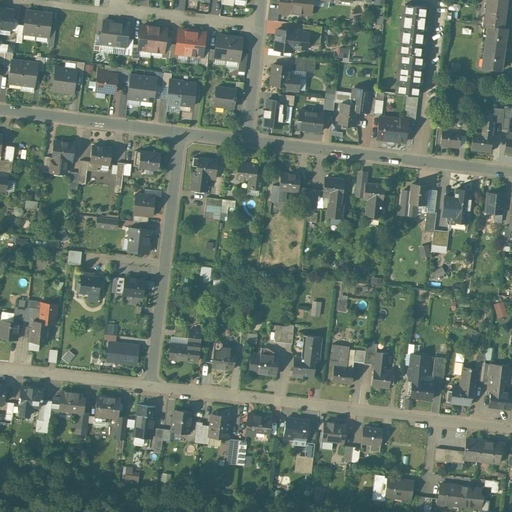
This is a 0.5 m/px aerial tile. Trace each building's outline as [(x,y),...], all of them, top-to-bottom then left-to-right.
[(279,0),(278,11),(301,13),(301,11),(305,8),(311,8),(311,0),(279,0)] [(487,0),(485,18),(486,18),(484,26),(488,27),(487,35),(486,35),(483,59),(484,59),(483,67),(482,67),(482,68),(500,70),(506,28),(502,28),(505,0),(487,0)] [(426,7),(404,5),(403,14),(405,15),(404,22),(402,21),(400,37),(402,37),(402,44),(399,44),(398,54),(401,54),(397,94),(406,95),(418,96),(422,55),(420,55),(426,7)] [(0,33),(9,35),(12,11),(3,10),(4,8),(0,7),(0,33)] [(33,12),(25,11),(23,25),(22,34),(35,35),(38,13),(33,13),(33,12)] [(44,13),(43,14),(38,13),(35,35),(48,37),(49,28),(51,14),(44,13)] [(110,21),(103,20),(101,35),(100,43),(113,45),(115,23),(110,22),(110,21)] [(121,23),(121,24),(115,23),(113,45),(126,46),(127,39),(128,24),(121,23)] [(321,26),(303,24),(302,32),(320,34),(321,26)] [(147,27),(141,26),(138,45),(138,49),(140,49),(150,50),(153,27),(147,26),(147,27)] [(160,28),(153,27),(150,50),(162,52),(163,52),(163,50),(166,29),(160,28)] [(294,31),(276,29),(274,49),(283,50),(283,48),(292,49),(292,48),(294,31)] [(302,32),(299,32),(299,30),(294,29),(294,31),(292,48),(306,49),(307,43),(319,45),(320,34),(302,32)] [(186,31),(178,30),(176,45),(175,53),(177,53),(188,54),(191,32),(186,32),(186,31)] [(197,33),(191,32),(188,54),(199,56),(201,56),(202,48),(204,33),(197,32),(197,33)] [(223,36),(216,35),(214,50),(213,58),(226,59),(229,37),(223,37),(223,36)] [(234,38),(229,37),(226,59),(238,61),(239,61),(240,53),(242,38),(234,37),(234,38)] [(138,45),(132,44),(131,55),(130,59),(139,60),(140,49),(138,49),(138,45)] [(176,45),(170,44),(170,50),(169,58),(176,59),(177,53),(175,53),(176,45)] [(340,47),(340,59),(350,59),(350,47),(340,47)] [(202,48),(201,56),(199,56),(198,66),(206,67),(207,61),(208,49),(202,48)] [(170,50),(163,50),(163,52),(162,52),(161,57),(169,58),(170,50)] [(12,53),(5,52),(3,64),(3,66),(10,67),(11,60),(12,53)] [(246,54),(240,53),(239,61),(238,61),(237,71),(244,72),(246,54)] [(44,57),(37,56),(36,63),(37,63),(36,70),(43,71),(44,57)] [(315,60),(293,57),(292,65),(297,65),(297,71),(311,73),(313,60),(315,60)] [(11,60),(10,67),(8,83),(21,85),(24,62),(11,60)] [(84,62),(75,61),(74,70),(76,70),(76,73),(83,74),(84,62)] [(36,63),(24,62),(21,85),(34,86),(36,70),(37,63),(36,63)] [(94,74),(95,64),(86,63),(85,73),(94,74)] [(299,77),(288,76),(289,67),(292,67),(292,66),(272,64),(270,84),(286,86),(286,89),(297,90),(299,77)] [(124,67),(111,66),(110,74),(117,75),(116,79),(122,79),(124,67)] [(74,70),(55,67),(52,90),(73,93),(76,73),(76,70),(74,70)] [(131,68),(124,67),(122,79),(122,82),(129,83),(130,75),(131,68)] [(110,74),(97,72),(95,91),(115,93),(116,79),(117,75),(110,74)] [(171,73),(164,72),(162,86),(169,87),(169,80),(170,80),(171,73)] [(143,77),(130,75),(129,83),(127,98),(140,99),(143,77)] [(156,78),(143,77),(140,99),(153,101),(156,78)] [(170,80),(169,80),(169,87),(167,103),(180,104),(182,82),(170,80)] [(243,82),(236,81),(235,89),(235,93),(242,94),(243,82)] [(195,83),(182,82),(180,104),(193,106),(195,83)] [(235,89),(215,87),(213,105),(233,108),(235,93),(235,89)] [(363,90),(353,89),(351,99),(353,102),(353,104),(357,105),(356,111),(366,112),(367,112),(369,97),(369,93),(363,92),(363,90)] [(350,93),(335,91),(334,100),(334,102),(340,103),(349,104),(350,93)] [(384,92),(375,91),(375,98),(373,113),(381,114),(384,92)] [(278,94),(277,100),(288,102),(287,106),(293,106),(294,96),(278,94)] [(418,96),(406,95),(404,117),(415,119),(418,96)] [(375,98),(369,97),(367,112),(366,112),(366,115),(373,116),(373,113),(375,98)] [(277,100),(267,99),(266,110),(264,109),(263,117),(265,117),(264,125),(281,127),(283,115),(286,115),(287,106),(288,102),(277,100)] [(334,100),(324,99),(323,109),(333,110),(334,102),(334,100)] [(349,104),(340,103),(338,124),(355,126),(356,111),(357,105),(353,104),(349,104)] [(511,107),(504,107),(504,109),(502,123),(501,129),(509,130),(511,107)] [(504,109),(494,108),(493,114),(496,115),(495,122),(502,123),(504,109)] [(323,113),(298,110),(297,120),(300,121),(299,129),(320,131),(323,113)] [(462,115),(450,114),(448,130),(460,131),(461,120),(462,115)] [(403,120),(378,117),(376,138),(405,141),(407,124),(407,121),(403,120)] [(468,120),(461,120),(460,131),(460,136),(466,136),(468,120)] [(482,134),(472,133),(471,149),(489,151),(491,135),(493,121),(483,120),(482,134)] [(448,130),(441,129),(440,136),(439,145),(458,148),(460,136),(460,131),(448,130)] [(74,143),(54,141),(52,157),(52,158),(61,159),(66,160),(65,163),(66,163),(71,163),(74,143)] [(92,145),(90,161),(87,161),(85,170),(87,170),(96,171),(97,167),(100,167),(100,164),(108,164),(110,147),(92,145)] [(14,147),(5,146),(4,161),(12,162),(14,147)] [(159,154),(140,151),(134,151),(134,157),(133,166),(138,166),(138,167),(157,169),(159,154)] [(52,157),(44,157),(42,172),(51,173),(51,170),(52,158),(52,157)] [(216,160),(193,157),(192,166),(197,166),(196,173),(194,173),(192,189),(193,189),(193,184),(202,185),(205,183),(206,183),(207,175),(215,176),(216,160)] [(61,159),(52,158),(51,170),(60,171),(61,159)] [(4,161),(0,160),(0,173),(7,175),(10,175),(12,162),(4,161)] [(87,161),(80,160),(78,172),(78,173),(77,183),(85,184),(87,170),(85,170),(87,161)] [(257,165),(237,162),(235,178),(244,180),(243,184),(245,187),(260,189),(261,183),(267,183),(268,175),(262,174),(256,173),(257,165)] [(131,164),(124,163),(122,175),(129,176),(131,164)] [(366,172),(358,171),(355,196),(363,197),(365,182),(366,172)] [(78,172),(70,172),(68,188),(76,189),(77,183),(78,173),(78,172)] [(279,186),(272,185),(270,202),(278,202),(278,200),(285,201),(286,190),(297,192),(299,175),(281,173),(279,186)] [(122,175),(116,174),(114,188),(121,189),(122,175)] [(343,180),(325,178),(322,196),(329,197),(333,198),(334,195),(342,196),(342,191),(343,180)] [(384,185),(365,182),(363,197),(363,199),(367,199),(382,201),(384,185)] [(425,205),(427,186),(411,184),(410,191),(409,203),(417,204),(425,205)] [(309,189),(301,188),(299,208),(307,209),(309,189)] [(317,190),(309,189),(307,209),(314,210),(317,190)] [(471,191),(455,189),(454,197),(451,197),(449,216),(448,221),(467,223),(471,191)] [(410,191),(402,190),(400,210),(404,211),(407,215),(415,216),(417,204),(409,203),(410,191)] [(334,195),(333,198),(329,197),(329,202),(328,202),(326,217),(340,218),(341,213),(343,213),(345,197),(344,197),(345,191),(342,191),(342,196),(334,195)] [(504,194),(487,192),(485,212),(502,214),(504,194)] [(154,196),(142,195),(142,200),(135,199),(133,214),(148,216),(151,216),(154,196)] [(449,216),(451,197),(444,196),(442,215),(449,216)] [(222,199),(206,197),(205,204),(221,206),(222,199)] [(26,199),(26,207),(38,208),(39,200),(26,199)] [(235,201),(222,199),(221,206),(220,212),(227,213),(228,206),(234,207),(235,201)] [(382,201),(367,199),(365,215),(380,217),(382,201)] [(436,212),(426,211),(424,231),(433,232),(433,230),(434,230),(436,212)] [(316,214),(306,212),(305,221),(315,222),(316,214)] [(148,216),(133,214),(132,222),(147,223),(148,216)] [(117,220),(99,217),(98,224),(116,227),(117,220)] [(150,230),(128,227),(128,228),(132,228),(130,238),(129,238),(124,238),(122,239),(121,249),(147,253),(150,230)] [(64,240),(70,237),(66,229),(59,232),(64,240)] [(434,230),(433,230),(433,232),(432,245),(446,246),(448,231),(434,230)] [(420,245),(421,256),(430,256),(430,244),(420,245)] [(81,252),(69,250),(68,263),(80,265),(81,252)] [(430,271),(434,279),(446,273),(442,266),(430,271)] [(204,267),(204,282),(212,281),(212,267),(204,267)] [(88,274),(81,273),(79,292),(98,294),(100,278),(87,276),(88,274)] [(144,280),(124,278),(122,294),(142,296),(144,280)] [(337,310),(346,311),(348,295),(339,293),(337,310)] [(27,301),(15,300),(12,322),(18,322),(18,321),(18,317),(18,319),(19,320),(24,320),(26,307),(27,301)] [(504,300),(494,303),(498,318),(508,315),(504,300)] [(321,315),(322,301),(312,301),(312,315),(321,315)] [(56,305),(41,303),(40,309),(41,309),(40,317),(41,316),(42,318),(40,319),(39,322),(48,323),(54,324),(56,305)] [(40,309),(26,307),(24,320),(24,321),(30,322),(31,318),(40,317),(41,309),(40,309)] [(299,308),(299,317),(311,316),(310,308),(299,308)] [(253,322),(263,323),(263,311),(253,310),(253,322)] [(12,322),(1,320),(0,328),(0,337),(16,340),(18,322),(12,322)] [(39,322),(33,321),(32,328),(30,328),(28,341),(29,341),(38,342),(46,343),(48,323),(39,322)] [(107,323),(106,333),(117,334),(118,324),(107,323)] [(186,327),(175,326),(173,337),(185,338),(186,327)] [(200,331),(189,329),(188,346),(187,360),(197,361),(200,331)] [(279,331),(275,330),(274,342),(286,343),(287,332),(279,331)] [(320,337),(303,335),(300,358),(315,359),(315,360),(317,360),(320,337)] [(38,342),(29,341),(28,349),(38,350),(38,342)] [(376,344),(366,343),(365,351),(364,363),(374,364),(375,352),(376,352),(376,344)] [(136,346),(116,344),(114,360),(134,362),(136,346)] [(188,346),(170,344),(169,358),(187,360),(188,346)] [(349,346),(332,344),(329,367),(333,367),(333,366),(344,368),(346,356),(348,356),(349,346)] [(278,356),(267,355),(268,349),(260,348),(260,354),(258,372),(276,375),(278,356)] [(49,349),(48,362),(57,362),(57,349),(49,349)] [(365,351),(354,349),(353,361),(364,363),(365,351)] [(62,358),(69,363),(76,355),(69,350),(62,358)] [(234,352),(214,350),(212,367),(232,369),(234,352)] [(376,352),(375,352),(374,364),(373,369),(386,370),(388,353),(376,352)] [(260,354),(250,353),(248,371),(258,372),(260,354)] [(418,355),(411,354),(409,380),(411,380),(418,381),(418,374),(425,375),(427,354),(418,353),(418,355)] [(300,358),(294,357),(292,376),(302,377),(302,374),(313,375),(315,360),(315,359),(300,358)] [(445,358),(434,357),(432,376),(443,377),(445,358)] [(485,362),(476,361),(475,368),(478,369),(476,381),(482,381),(485,363),(485,362)] [(462,363),(457,363),(455,364),(454,372),(456,374),(461,375),(462,367),(462,363)] [(490,364),(485,363),(482,381),(488,382),(490,364)] [(500,365),(490,364),(488,382),(488,385),(493,385),(492,390),(502,391),(502,384),(506,384),(507,368),(500,367),(500,365)] [(344,368),(333,366),(333,367),(331,381),(351,383),(353,369),(344,368)] [(462,367),(461,375),(460,387),(471,389),(475,389),(476,381),(478,369),(475,368),(462,367)] [(373,369),(371,385),(388,387),(390,371),(386,370),(373,369)] [(418,381),(411,380),(410,397),(431,399),(433,382),(418,381)] [(43,389),(20,386),(19,396),(21,396),(20,404),(30,406),(40,407),(41,400),(42,400),(43,389)] [(460,387),(452,386),(450,403),(470,405),(471,389),(460,387)] [(492,390),(491,390),(489,407),(510,410),(511,393),(502,391),(492,390)] [(82,394),(61,391),(59,409),(83,412),(84,399),(83,399),(83,400),(81,399),(82,394)] [(120,398),(97,395),(94,418),(103,419),(104,416),(117,418),(120,398)] [(51,401),(45,400),(43,420),(49,421),(51,401)] [(13,403),(6,402),(4,414),(11,415),(13,403)] [(20,404),(13,403),(11,415),(11,418),(19,419),(20,415),(19,415),(20,404)] [(30,406),(20,404),(19,415),(20,415),(28,416),(30,406)] [(154,407),(138,405),(135,425),(152,428),(154,407)] [(191,411),(173,409),(171,430),(171,431),(188,433),(191,411)] [(270,416),(256,414),(256,415),(248,414),(248,413),(245,434),(255,435),(256,431),(268,433),(267,437),(268,437),(270,416)] [(4,414),(2,414),(1,422),(10,424),(11,418),(11,415),(4,414)] [(88,415),(78,414),(76,430),(86,431),(88,415)] [(229,416),(211,414),(209,426),(208,436),(209,436),(228,439),(229,430),(227,430),(229,416)] [(308,420),(285,418),(283,437),(293,438),(293,436),(306,438),(308,420)] [(202,422),(195,421),(193,442),(200,443),(202,425),(202,422)] [(345,425),(323,422),(321,439),(343,442),(345,425)] [(152,428),(135,425),(134,436),(151,438),(152,428)] [(209,426),(202,425),(200,443),(208,444),(209,436),(208,436),(209,426)] [(381,429),(363,427),(361,443),(370,444),(370,442),(380,443),(381,429)] [(163,429),(155,428),(154,442),(153,447),(161,447),(162,440),(163,429)] [(171,430),(163,429),(162,440),(170,441),(171,431),(171,430)] [(306,438),(293,436),(293,438),(292,444),(305,445),(306,438)] [(238,439),(231,438),(229,456),(236,457),(238,439)] [(246,440),(238,439),(236,457),(235,464),(243,465),(246,440)] [(501,443),(466,439),(464,451),(463,463),(464,455),(476,457),(476,460),(499,463),(501,443)] [(380,443),(370,442),(370,444),(369,450),(379,451),(380,443)] [(352,446),(345,445),(343,461),(350,462),(352,446)] [(361,447),(352,446),(350,462),(357,462),(359,452),(362,452),(362,448),(361,447)] [(452,450),(435,448),(434,460),(451,462),(452,450)] [(464,451),(452,450),(451,462),(463,463),(464,451)] [(312,457),(303,456),(301,472),(311,473),(312,457)] [(39,461),(30,460),(30,468),(38,469),(39,461)] [(384,475),(374,474),(371,499),(385,501),(385,496),(384,496),(387,478),(384,477),(384,475)] [(413,481),(387,478),(384,496),(385,496),(410,499),(413,481)] [(498,481),(484,480),(484,486),(498,488),(498,481)] [(462,487),(454,486),(454,485),(448,485),(439,484),(437,503),(466,506),(466,507),(480,509),(482,496),(479,496),(480,491),(472,490),(472,488),(469,487),(462,486),(462,487)] [(417,496),(415,511),(423,511),(425,497),(417,496)] [(432,498),(425,497),(423,511),(422,511),(431,511),(430,511),(432,498)]
